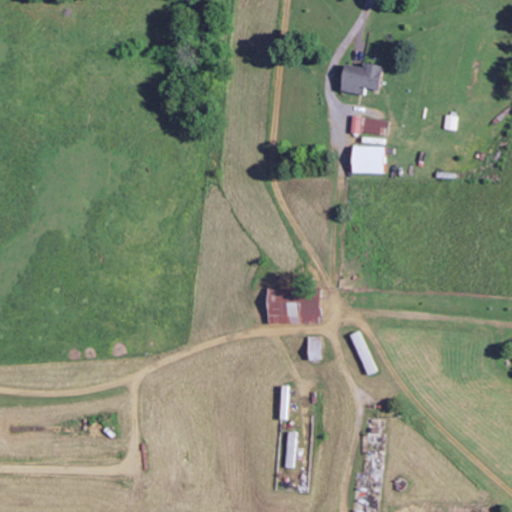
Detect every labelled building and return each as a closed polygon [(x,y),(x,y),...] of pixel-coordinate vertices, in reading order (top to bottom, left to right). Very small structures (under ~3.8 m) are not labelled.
[(383,67),(364,64),(364,67),(345,65),(342,93),(365,95),(366,90),(380,91),(383,67)] [(456,131),(457,117),(446,116),(444,130),(456,131)] [(389,119),(353,118),(353,134),(388,135),(389,119)] [(353,174),(385,174),(385,147),(354,147),(353,174)] [(269,325),(320,324),(320,291),(268,291),(269,325)] [(322,337),(309,337),(309,361),(322,361),(322,337)]
